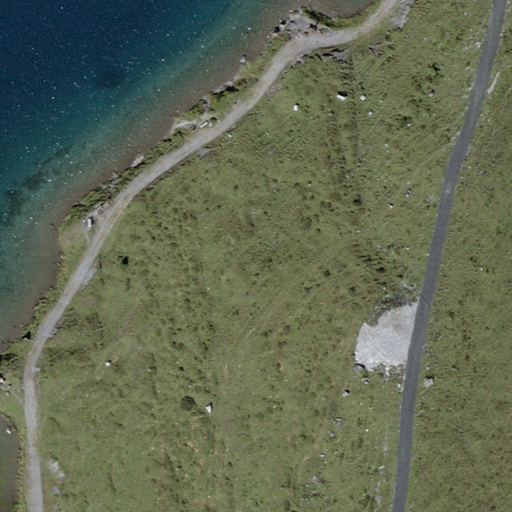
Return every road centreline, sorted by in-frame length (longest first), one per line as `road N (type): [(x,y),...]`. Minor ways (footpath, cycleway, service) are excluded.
road 1 (track): [(35,511),(28,403),(38,339),(129,192),(288,55),(370,23),(385,0)]
road 2 (track): [(498,0),(432,239),(389,511)]
